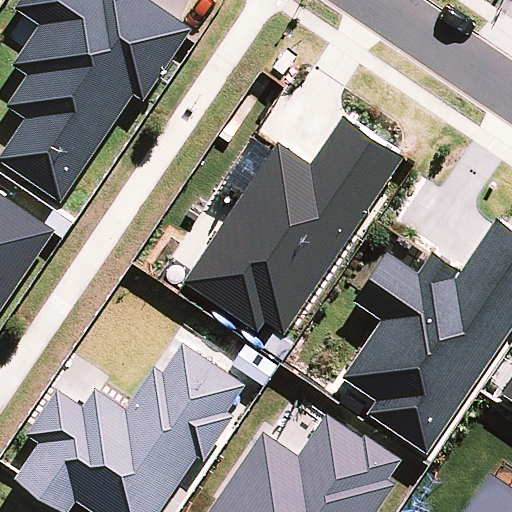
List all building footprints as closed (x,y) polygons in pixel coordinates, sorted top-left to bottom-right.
[(189,39),(195,30),(151,0),(21,0),(16,8),(42,26),(15,64),(32,75),(10,106),(29,119),(1,159),(62,202),(136,96),(145,102),(189,39)] [(406,158),(344,117),(312,164),(281,143),(186,281),(260,331),(267,320),(287,334),(406,158)] [(0,315),(57,232),(0,192),(0,315)] [(423,440),(433,446),(511,330),(511,230),(497,220),(460,273),(432,254),(420,272),(389,252),(355,301),(383,320),(343,377),(378,401),(370,413),(419,447),(423,440)] [(93,511),(161,511),(199,457),(206,462),(237,416),(230,411),(248,385),(184,342),(164,373),(156,367),(127,409),(96,388),(83,407),(58,390),(27,435),(40,444),(20,474),(17,479),(65,511),(70,511),(78,501),(93,511)] [(511,381),(503,395),(511,400),(511,381)] [(298,444),(265,421),(201,511),(370,511),(398,472),(390,467),(403,447),(365,421),(363,425),(328,401),(298,444)] [(511,511),(511,474),(490,460),(454,511),(511,511)]
